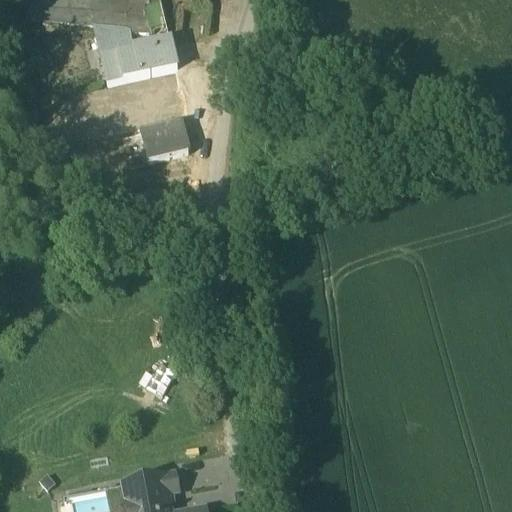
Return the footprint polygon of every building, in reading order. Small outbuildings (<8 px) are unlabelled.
[(126,0),(119,0),(93,6),(93,21),(127,25),(131,19),(126,0)] [(30,17),(93,21),(93,6),(31,2),(30,17)] [(161,12),(131,19),(127,25),(126,38),(128,38),(129,43),(151,45),(153,54),(156,57),(170,54),(161,12)] [(35,31),(97,35),(96,33),(126,38),(127,25),(93,21),(30,17),(29,28),(29,31),(35,31)] [(128,38),(126,38),(96,33),(97,35),(110,94),(127,90),(122,68),(134,65),(129,43),(128,38)] [(122,68),(127,90),(175,79),(170,54),(156,57),(153,54),(149,53),(144,53),(140,56),(137,60),(137,64),(134,65),(122,68)] [(179,134),(168,137),(177,166),(187,163),(179,134)] [(150,174),(177,166),(168,137),(140,143),(141,145),(150,174)] [(144,204),(150,255),(177,252),(171,201),(144,204)] [(148,395),(162,398),(167,377),(153,374),(148,395)] [(168,511),(166,503),(178,500),(175,483),(124,493),(127,511),(168,511)] [(59,510),(59,511),(127,511),(124,493),(64,505),(64,509),(59,510)]
